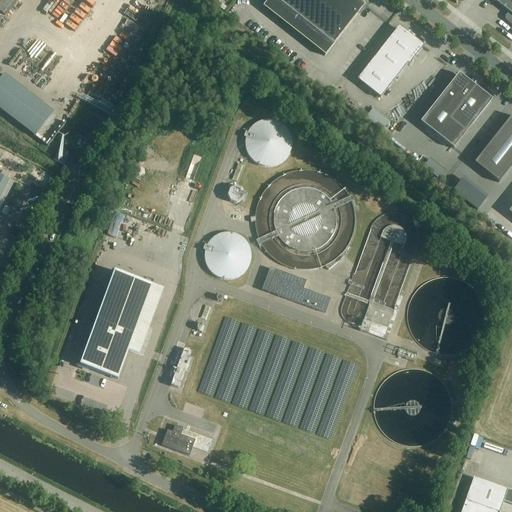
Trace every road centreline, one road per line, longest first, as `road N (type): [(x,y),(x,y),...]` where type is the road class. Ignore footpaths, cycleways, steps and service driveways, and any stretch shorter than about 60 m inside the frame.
road 1 (unclassified): [(220,511),(37,417),(12,392),(0,359)]
road 2 (unclassified): [(0,329),(80,165)]
road 3 (tertiary): [(511,79),(411,0)]
